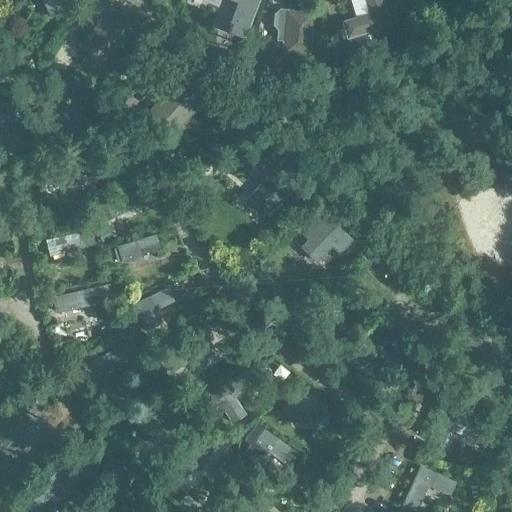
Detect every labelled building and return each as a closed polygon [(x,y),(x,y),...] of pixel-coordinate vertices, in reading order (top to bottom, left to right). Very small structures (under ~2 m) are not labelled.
[(39,0),(48,18),(62,11),(56,0),(39,0)] [(229,0),(243,12),(253,0),(229,0)] [(347,38),(348,38),(351,47),(387,36),(384,27),(390,26),(382,0),(365,0),(369,14),(343,23),(347,38)] [(310,57),(313,12),(280,10),(273,14),(273,26),(277,31),(276,41),(282,41),(281,54),(310,57)] [(108,17),(80,45),(102,66),(129,37),(108,17)] [(283,58),(272,51),(264,62),(276,70),(283,58)] [(177,84),(150,113),(172,134),(199,105),(177,84)] [(0,108),(3,130),(0,130),(0,142),(0,144),(5,144),(6,150),(22,148),(16,104),(0,106),(0,108)] [(237,142),(229,150),(248,167),(255,159),(237,142)] [(270,169),(246,198),(269,217),(292,190),(270,169)] [(135,189),(94,210),(102,224),(142,203),(135,189)] [(316,231),(301,248),(317,263),(332,247),(338,252),(346,244),(317,218),(310,226),(316,231)] [(165,290),(128,307),(134,320),(142,316),(148,330),(161,324),(155,310),(171,303),(165,290)] [(330,302),(299,318),(307,332),(322,323),(329,336),(344,328),(330,302)] [(108,306),(100,308),(103,321),(111,319),(108,306)] [(467,319),(457,330),(463,335),(460,340),(473,351),(476,346),(499,365),(508,354),(467,319)] [(381,324),(350,360),(361,371),(393,334),(381,324)] [(247,372),(206,399),(214,411),(223,405),(234,421),(246,413),(236,398),(255,385),(247,372)] [(448,395),(429,438),(442,444),(454,420),(471,427),(479,409),(448,395)] [(297,396),(287,410),(294,425),(311,426),(320,413),(313,398),(297,396)] [(247,436),(245,439),(252,445),(245,454),(257,463),(266,451),(282,463),(292,450),(256,424),(247,436)] [(4,425),(0,429),(0,471),(1,472),(25,443),(4,425)] [(217,428),(176,464),(187,476),(227,440),(217,428)] [(234,466),(226,458),(213,470),(222,478),(234,466)] [(55,461),(23,495),(34,506),(55,483),(65,492),(74,482),(64,473),(66,472),(55,461)] [(420,466),(403,504),(416,510),(428,485),(448,494),(454,480),(420,466)] [(326,486),(331,473),(322,469),(317,482),(326,486)] [(238,493),(230,504),(239,511),(263,511),(257,507),(262,501),(246,489),(241,495),(238,493)]
